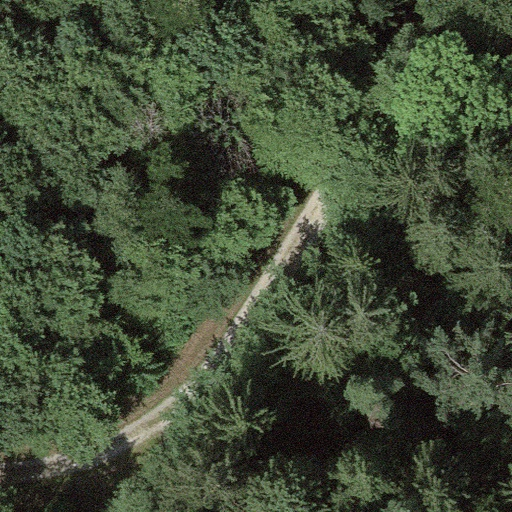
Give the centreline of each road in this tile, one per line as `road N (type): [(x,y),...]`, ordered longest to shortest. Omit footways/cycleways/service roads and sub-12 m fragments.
road 1 (track): [(0,473),(46,471),(140,439),(211,381),(461,0)]
road 2 (track): [(140,511),(211,381)]
